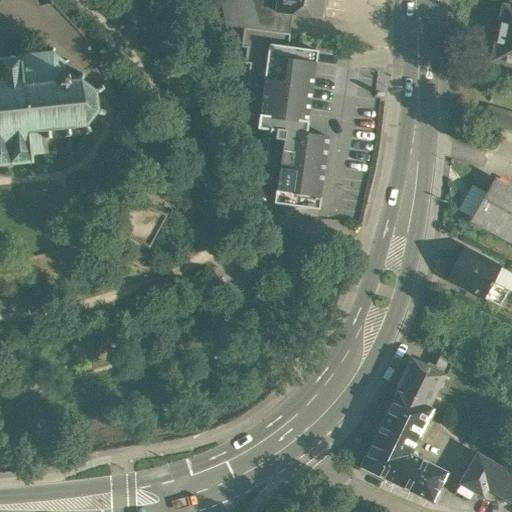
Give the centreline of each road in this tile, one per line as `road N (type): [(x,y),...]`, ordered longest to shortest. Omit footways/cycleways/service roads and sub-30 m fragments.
road 1 (tertiary): [(198,502),(274,468),(307,443),(352,395),(385,339),(415,237),(418,61)]
road 2 (tertiary): [(418,61),(386,234),(330,380),(278,432),(183,477)]
road 3 (secondary): [(164,481),(0,495)]
